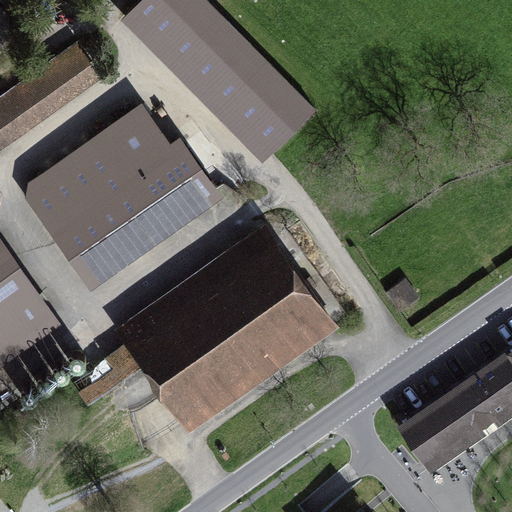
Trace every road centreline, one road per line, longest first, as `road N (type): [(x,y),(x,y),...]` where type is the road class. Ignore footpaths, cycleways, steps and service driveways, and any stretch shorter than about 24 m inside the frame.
road 1 (unclassified): [(199,511),(359,395)]
road 2 (unclassified): [(359,395),(511,297)]
road 3 (residential): [(359,395),(452,511)]
